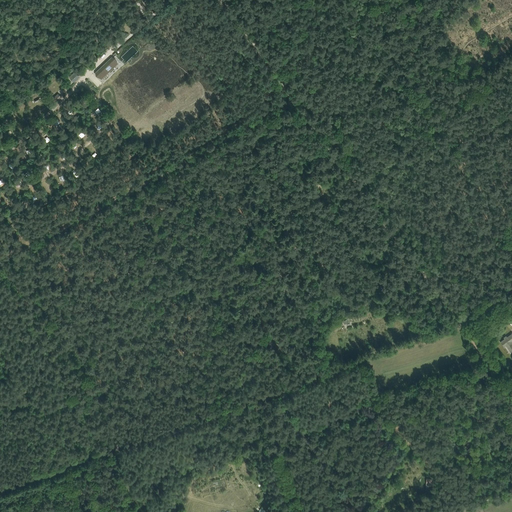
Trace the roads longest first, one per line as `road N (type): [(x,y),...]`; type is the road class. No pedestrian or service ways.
road 1 (track): [(457,323),(0,492)]
road 2 (track): [(0,264),(291,104)]
road 3 (track): [(457,323),(291,104)]
road 4 (track): [(163,0),(23,139)]
road 5 (track): [(81,80),(106,122),(73,162),(0,203)]
road 6 (track): [(276,390),(351,511)]
